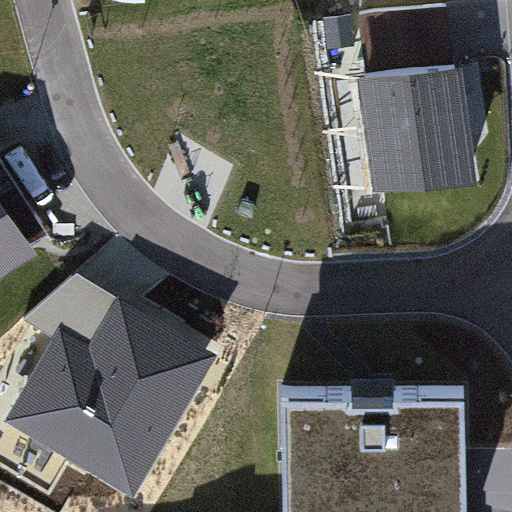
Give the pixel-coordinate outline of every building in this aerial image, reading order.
[(465,52),(357,68),(376,192),(483,176),(465,52)] [(0,185),(0,273),(41,246),(0,185)] [(91,341),(120,291),(80,270),(27,317),(56,335),(63,324),(91,341)] [(91,341),(63,324),(56,335),(8,418),(135,492),(219,349),(120,291),(91,341)] [(466,511),(465,388),(286,391),(287,511),(466,511)]
